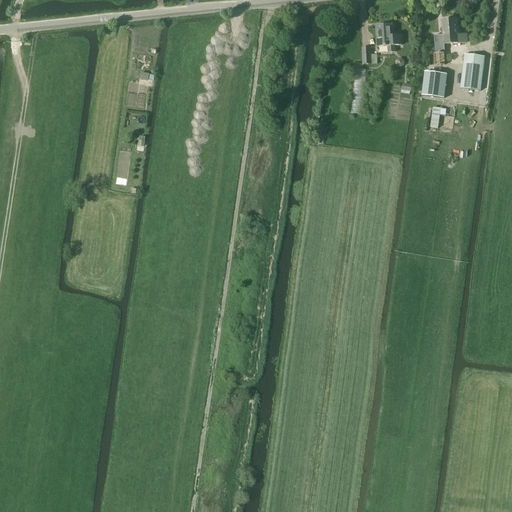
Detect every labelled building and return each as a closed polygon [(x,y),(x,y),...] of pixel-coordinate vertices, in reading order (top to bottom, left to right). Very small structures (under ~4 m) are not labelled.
[(442,36),(434,37),(435,52),(444,52),(444,46),(467,44),(466,36),(457,36),(456,21),(441,22),(442,36)] [(391,26),(375,27),(377,48),(387,47),(388,53),(394,53),(394,46),(401,46),(400,36),(392,37),(391,26)] [(364,49),(361,49),(361,52),(362,65),(370,65),(377,64),(376,55),(370,55),(369,49),(364,49)] [(444,53),(428,55),(429,67),(445,65),(444,53)] [(464,56),(460,89),(479,92),(480,88),(483,58),(467,56),(464,56)] [(395,65),(398,68),(401,68),(404,66),(404,62),(402,59),(398,59),(395,61),(395,65)] [(424,73),(421,96),(443,99),(446,76),(424,73)] [(402,84),(401,94),(409,95),(411,85),(402,84)]
